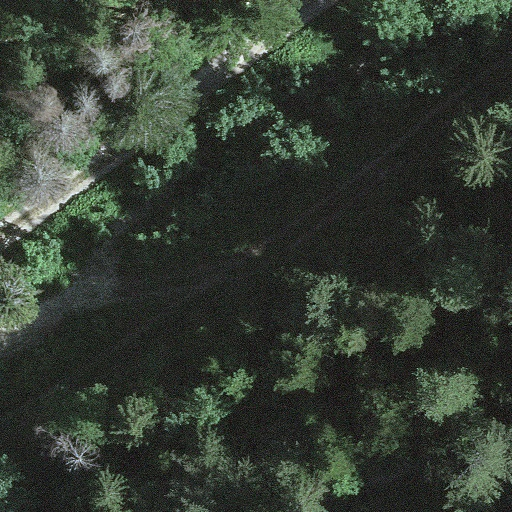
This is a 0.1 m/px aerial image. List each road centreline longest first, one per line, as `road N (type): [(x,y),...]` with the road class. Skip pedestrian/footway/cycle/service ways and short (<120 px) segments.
road 1 (track): [(0,327),(240,273),(511,84)]
road 2 (track): [(373,0),(0,242)]
road 3 (track): [(240,273),(0,434)]
